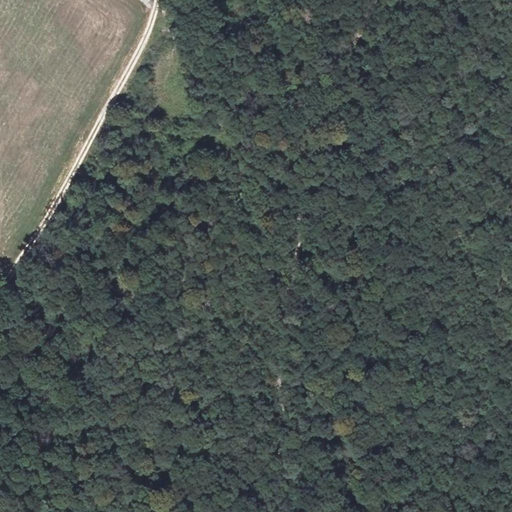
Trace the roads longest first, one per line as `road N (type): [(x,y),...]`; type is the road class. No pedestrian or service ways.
road 1 (track): [(284,511),(281,329),(305,180),(369,0)]
road 2 (track): [(0,299),(142,41),(156,0)]
